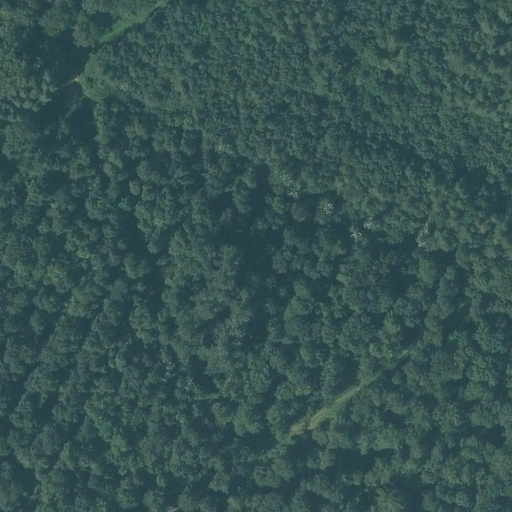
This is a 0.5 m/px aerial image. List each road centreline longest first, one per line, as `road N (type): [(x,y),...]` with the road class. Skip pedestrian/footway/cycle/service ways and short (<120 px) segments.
road 1 (track): [(164,511),(337,403),(511,256)]
road 2 (track): [(75,78),(99,157),(199,364),(262,452)]
road 3 (track): [(0,132),(75,78),(92,44),(166,0)]
